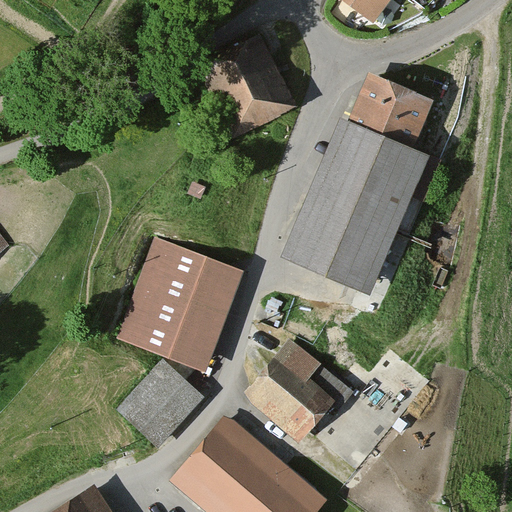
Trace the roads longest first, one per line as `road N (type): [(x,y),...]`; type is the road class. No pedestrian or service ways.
road 1 (residential): [(30,511),(140,469),(177,444),(223,392),(335,63)]
road 2 (residential): [(284,0),(92,123),(0,155)]
road 3 (track): [(487,2),(493,22),(482,180),(448,317)]
road 4 (unclassified): [(489,0),(451,26),(375,57),(335,63)]
